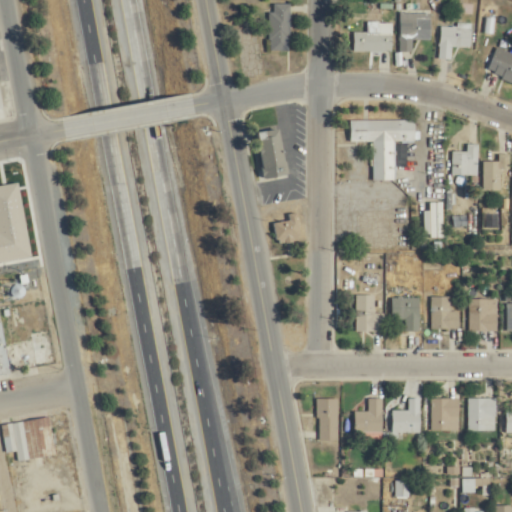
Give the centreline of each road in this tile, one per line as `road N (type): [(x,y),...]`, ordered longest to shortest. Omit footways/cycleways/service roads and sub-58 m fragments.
road 1 (motorway): [(84,0),(180,511)]
road 2 (motorway): [(226,511),(131,0)]
road 3 (tertiary): [(97,511),(6,0)]
road 4 (residential): [(511,112),(375,76),(316,76),(227,97)]
road 5 (tertiary): [(268,357),(227,97)]
road 6 (residential): [(268,357),(511,357)]
road 7 (residential): [(317,192),(316,0)]
road 8 (residential): [(314,357),(317,192)]
road 9 (tertiary): [(298,511),(268,357)]
road 10 (residential): [(196,104),(69,128)]
